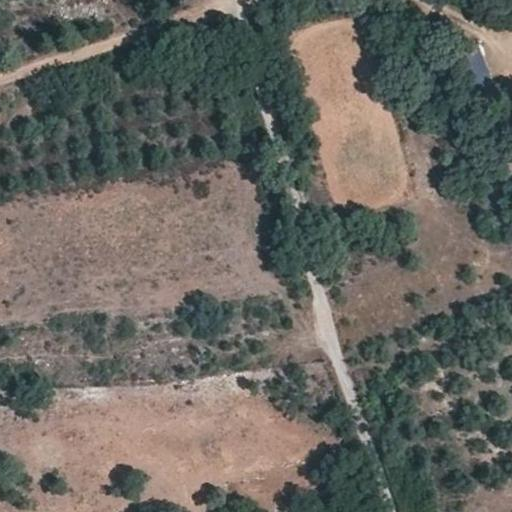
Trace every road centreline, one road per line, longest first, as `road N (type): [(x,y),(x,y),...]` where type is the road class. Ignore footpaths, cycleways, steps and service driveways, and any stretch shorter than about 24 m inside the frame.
road 1 (track): [(384,511),(240,0)]
road 2 (track): [(0,79),(235,0)]
